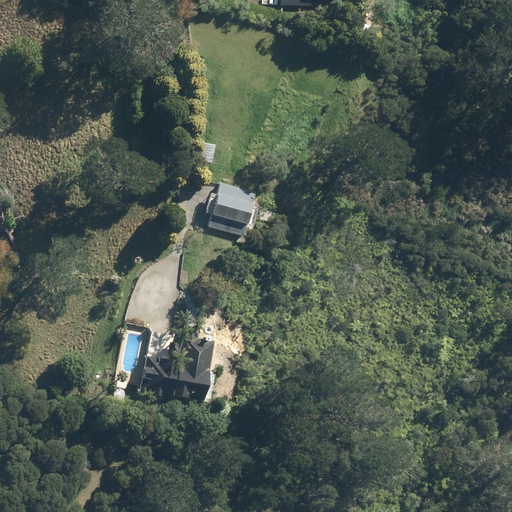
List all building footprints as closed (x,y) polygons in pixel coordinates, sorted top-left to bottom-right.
[(378,13),(370,7),(365,15),(373,21),(378,13)] [(370,27),(361,23),(357,33),(366,37),(370,27)] [(254,193),(218,183),(214,198),(207,196),(199,227),(242,238),(254,193)] [(215,327),(219,309),(201,306),(197,324),(215,327)] [(173,336),(148,332),(137,392),(162,397),(162,395),(200,402),(200,399),(207,401),(209,391),(220,394),(221,385),(216,384),(218,372),(213,371),(219,336),(198,332),(199,328),(183,325),(179,346),(172,345),(173,336)] [(245,389),(232,387),(230,401),(243,403),(245,389)]
